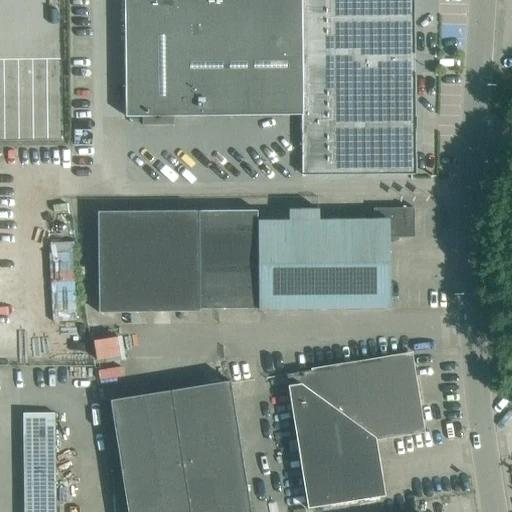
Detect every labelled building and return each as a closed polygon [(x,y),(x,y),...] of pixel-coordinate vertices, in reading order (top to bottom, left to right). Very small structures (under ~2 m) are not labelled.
[(124,0),(126,116),(143,116),(143,125),(174,125),(174,115),(231,115),(302,114),(302,175),(415,174),(414,12),(413,0),(124,0)] [(0,139),(65,140),(65,103),(36,103),(19,103),(19,100),(0,99),(0,139)] [(389,238),(414,238),(414,208),(373,208),(374,220),(319,221),(319,209),(288,210),(288,221),(257,221),(257,210),(97,212),(98,313),(199,312),(199,309),(258,309),(390,308),(389,238)] [(76,270),(75,241),(53,241),(54,271),(76,270)] [(117,337),(94,341),(97,359),(120,356),(117,337)] [(366,440),(423,431),(412,364),(401,355),(286,374),(307,508),(385,496),(381,475),(372,477),(366,440)] [(250,511),(230,380),(109,400),(127,511),(250,511)] [(55,511),(54,412),(25,413),(26,511),(55,511)]
